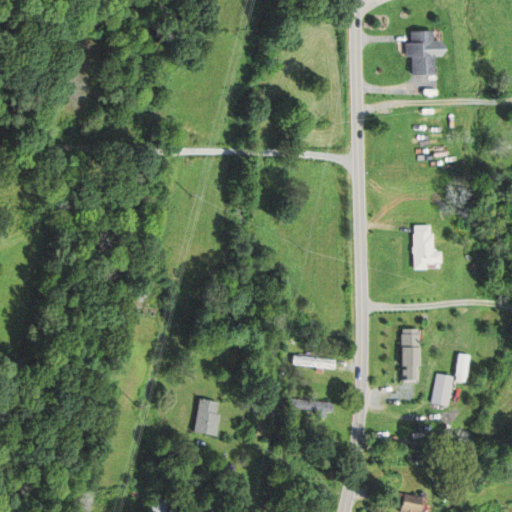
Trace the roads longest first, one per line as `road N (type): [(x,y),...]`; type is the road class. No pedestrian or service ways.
road 1 (secondary): [(356,0),(362,382),(343,511)]
road 2 (residential): [(362,306),(511,304)]
